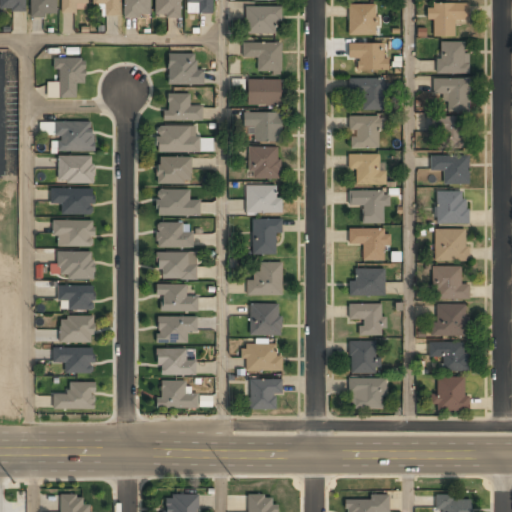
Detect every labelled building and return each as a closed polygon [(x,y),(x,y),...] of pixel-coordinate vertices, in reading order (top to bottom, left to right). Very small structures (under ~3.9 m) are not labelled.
[(1,0),(1,11),(24,11),(24,0),(1,0)] [(56,0),(30,0),(30,17),(56,17),(56,0)] [(86,4),(86,0),(61,0),(61,15),(75,15),(75,4),(86,4)] [(91,0),(92,6),(101,6),(101,17),(118,16),(118,0),(91,0)] [(123,0),(123,18),(149,18),(149,0),(123,0)] [(179,0),(154,0),(154,18),(179,18),(179,0)] [(212,0),(186,0),(186,3),(198,3),(198,14),(212,14),(212,0)] [(375,35),(375,5),(347,5),(347,35),(375,35)] [(432,20),(432,37),(454,37),(454,20),(467,20),(467,5),(427,5),(427,20),(432,20)] [(279,6),(244,6),(244,34),(279,34),(279,6)] [(467,42),(437,42),(437,74),(467,74),(467,42)] [(280,73),(280,43),(242,43),(242,58),(256,58),(256,73),(280,73)] [(347,59),(357,59),(357,71),(385,71),(385,44),(347,44),(347,59)] [(167,55),(167,85),(202,85),(202,71),(195,71),(195,55),(167,55)] [(47,83),(47,98),(75,99),(76,84),(84,84),(84,59),(56,59),(55,83),(47,83)] [(383,79),(348,79),(348,94),(362,94),(362,111),(383,111),(383,79)] [(468,79),(432,79),(432,94),(445,94),(445,112),(468,112),(468,79)] [(247,80),(247,106),(280,106),(280,80),(247,80)] [(201,122),(201,107),(189,107),(189,94),(165,94),(165,122),(201,122)] [(242,114),(242,130),(253,130),(253,143),(280,143),(280,114),(242,114)] [(379,117),(349,117),(349,148),(379,148),(379,117)] [(462,148),(462,117),(428,117),(428,133),(441,133),(441,148),(462,148)] [(54,122),(54,152),(93,152),(93,122),(54,122)] [(155,153),(197,153),(197,127),(155,127),(155,153)] [(278,179),(278,148),(247,148),(247,179),(278,179)] [(383,155),(347,155),(347,170),(355,170),(355,185),(383,185),(383,155)] [(468,184),(468,156),(429,156),(429,171),(442,171),(442,184),(468,184)] [(92,183),(92,157),(56,157),(56,183),(92,183)] [(156,184),(190,184),(190,159),(156,159),(156,184)] [(245,186),(245,213),(279,213),(279,186),(245,186)] [(49,189),(49,205),(60,205),(60,215),(92,215),(92,189),(49,189)] [(189,201),(189,190),(155,190),(155,216),(199,216),(199,201),(189,201)] [(348,192),(348,206),(361,205),(361,225),(383,224),(383,206),(388,206),(388,191),(348,192)] [(467,223),(467,191),(436,191),(436,223),(467,223)] [(251,219),(251,254),(278,254),(278,219),(251,219)] [(93,247),(93,221),(52,221),(52,247),(93,247)] [(155,248),(193,248),(193,233),(181,233),(181,223),(155,223),(155,248)] [(385,229),(347,229),(347,245),(362,245),(362,261),(385,261),(385,229)] [(434,261),(466,261),(466,229),(434,229),(434,261)] [(93,279),(93,253),(52,253),(52,279),(93,279)] [(195,280),(195,254),(157,254),(157,280),(195,280)] [(280,295),(280,262),(256,262),(256,280),(246,280),(246,295),(280,295)] [(468,285),(460,285),(460,267),(434,267),(434,300),(468,300),(468,285)] [(353,270),(354,280),(348,280),(348,296),(384,296),(383,269),(353,270)] [(197,312),(197,297),(185,297),(185,285),(157,285),(157,312),(197,312)] [(93,311),(93,286),(56,286),(56,311),(93,311)] [(280,335),(280,304),(249,304),(249,335),(280,335)] [(382,336),(382,304),(348,304),(348,320),(359,320),(359,336),(382,336)] [(433,337),(467,337),(467,305),(433,305),(433,337)] [(93,343),(93,317),(58,317),(58,343),(93,343)] [(196,317),(156,317),(156,343),(186,343),(186,332),(196,332),(196,317)] [(376,373),(376,342),(348,342),(348,373),(376,373)] [(468,343),(428,343),(428,358),(441,358),(441,372),(467,372),(468,343)] [(242,371),(279,371),(279,344),(242,344),(242,371)] [(93,374),(93,349),(52,349),(52,363),(63,363),(63,374),(93,374)] [(195,361),(184,361),(184,350),(157,350),(157,376),(195,376),(195,361)] [(437,378),(437,394),(432,394),(432,411),(466,411),(466,378),(437,378)] [(281,394),(281,379),(247,379),(247,410),(275,410),(275,394),(281,394)] [(383,379),(348,379),(348,409),(384,409),(383,379)] [(157,409),(198,409),(198,394),(184,394),(184,382),(156,382),(157,409)] [(93,410),(93,384),(66,384),(66,394),(53,394),(53,410),(93,410)] [(59,511),(91,511),(91,505),(81,505),(81,495),(59,495),(59,511)] [(196,511),(196,496),(162,496),(162,511),(196,511)] [(435,496),(434,511),(441,511),(470,511),(470,497),(435,496)] [(247,497),(247,511),(275,511),(275,497),(247,497)] [(388,511),(388,499),(344,499),(344,511),(388,511)]
